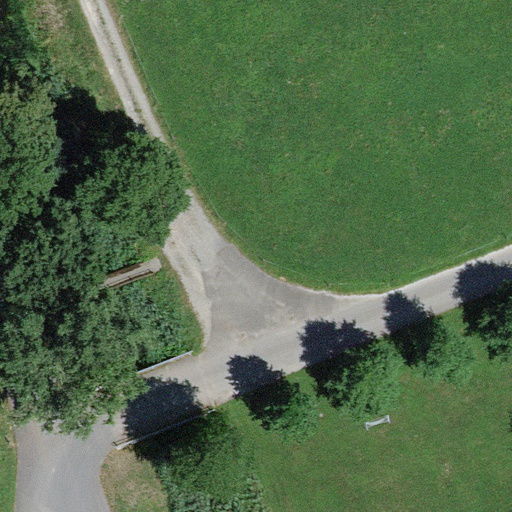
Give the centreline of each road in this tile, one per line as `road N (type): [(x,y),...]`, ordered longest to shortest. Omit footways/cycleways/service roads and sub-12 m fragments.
road 1 (track): [(241,364),(99,0)]
road 2 (track): [(0,282),(58,441),(241,364)]
road 3 (track): [(241,364),(511,259)]
